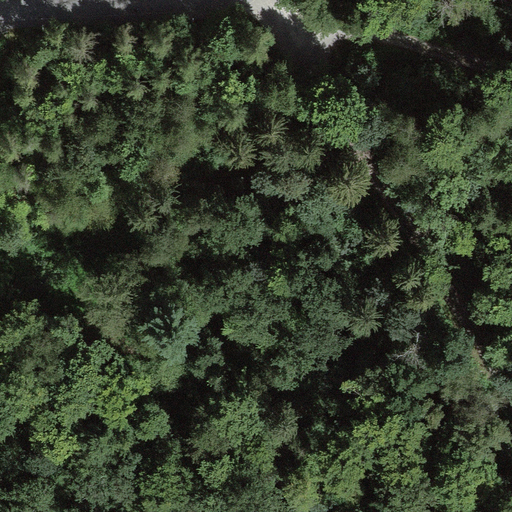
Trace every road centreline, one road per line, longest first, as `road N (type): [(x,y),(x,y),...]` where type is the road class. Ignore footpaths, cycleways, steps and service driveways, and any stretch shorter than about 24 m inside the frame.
road 1 (track): [(258,0),(511,400)]
road 2 (track): [(511,73),(262,0)]
road 3 (residential): [(0,8),(127,0)]
